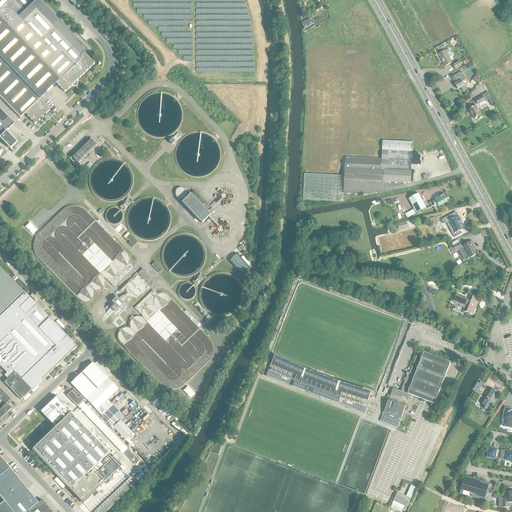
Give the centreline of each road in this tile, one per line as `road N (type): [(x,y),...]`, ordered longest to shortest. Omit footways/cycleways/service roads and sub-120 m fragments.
road 1 (tertiary): [(511,251),(374,0)]
road 2 (tertiary): [(0,184),(110,75),(110,49),(64,0)]
road 3 (unclassified): [(92,348),(0,249)]
road 4 (unclassified): [(0,436),(92,348)]
